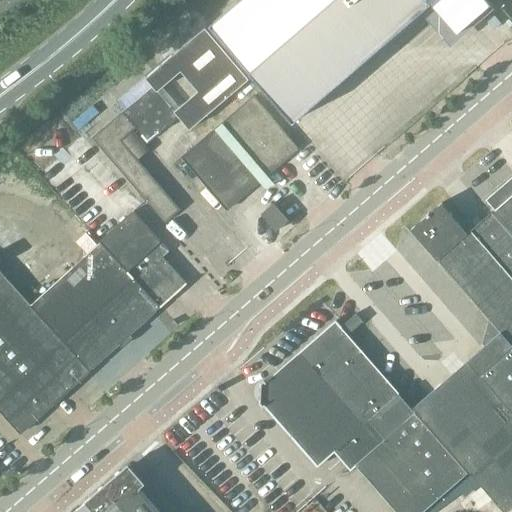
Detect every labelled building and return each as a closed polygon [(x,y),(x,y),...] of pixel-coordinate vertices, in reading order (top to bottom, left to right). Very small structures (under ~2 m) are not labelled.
[(431,5),(432,3),(458,33),(491,4),(487,0),(238,0),(208,26),(248,72),(258,64),(293,105),(294,104),(347,58),(378,31),(388,42),(431,5)] [(250,79),(206,28),(147,78),(152,85),(92,137),(138,191),(153,178),(121,141),(137,128),(148,141),(150,140),(178,115),(190,129),(250,79)] [(299,150),(252,96),(182,155),(229,210),(261,182),(266,188),(266,189),(275,185),(267,177),(299,150)] [(399,362),(385,374),(414,408),(504,511),(507,511),(511,508),(511,176),(487,199),(496,210),(468,234),(442,203),(411,230),(470,296),(479,307),(501,332),(428,395),(399,362)] [(153,178),(138,191),(165,223),(180,210),(153,178)] [(263,215),(265,218),(276,230),(275,231),(276,232),(290,221),(289,220),(288,221),(274,205),(275,204),(275,203),(261,215),(262,216),(263,215)] [(131,208),(98,239),(136,279),(138,278),(163,306),(187,284),(186,283),(161,256),(169,250),(131,208)] [(98,239),(36,295),(99,363),(160,308),(160,309),(163,306),(138,278),(136,279),(98,239)] [(99,363),(36,295),(29,301),(0,270),(0,255),(3,253),(0,249),(0,411),(21,434),(99,363)] [(479,307),(470,296),(462,303),(472,313),(479,307)] [(356,314),(342,326),(349,334),(364,322),(356,314)] [(261,401),(318,466),(335,450),(352,469),(358,464),(399,511),(420,511),(446,490),(467,471),(336,322),(262,386),(261,401)] [(159,511),(136,486),(106,511),(92,496),(74,511),(159,511)]
